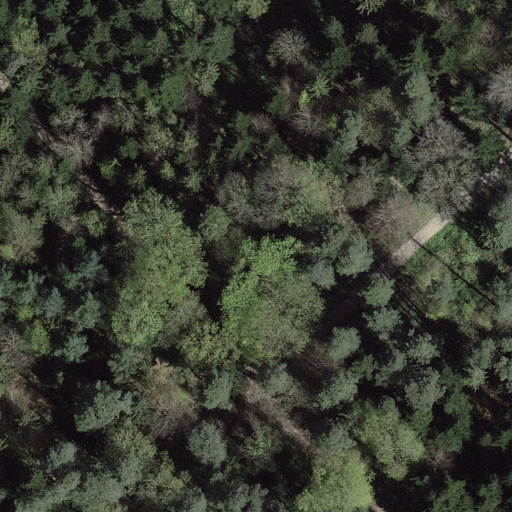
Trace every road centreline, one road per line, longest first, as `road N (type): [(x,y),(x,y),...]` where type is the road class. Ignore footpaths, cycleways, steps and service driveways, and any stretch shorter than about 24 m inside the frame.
road 1 (track): [(511,156),(210,337),(114,422),(41,511)]
road 2 (track): [(378,511),(210,337),(0,75)]
